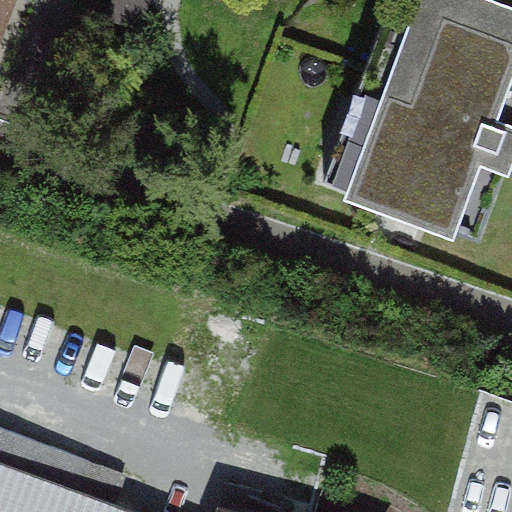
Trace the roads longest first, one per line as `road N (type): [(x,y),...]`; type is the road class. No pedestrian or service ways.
road 1 (residential): [(0,153),(196,211),(511,324)]
road 2 (unknown): [(0,354),(156,399)]
